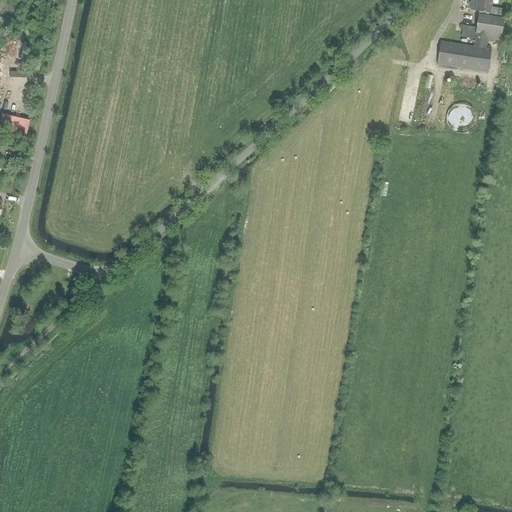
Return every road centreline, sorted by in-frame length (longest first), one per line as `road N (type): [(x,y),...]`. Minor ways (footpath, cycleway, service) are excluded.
road 1 (unclassified): [(407,0),(99,273)]
road 2 (unclassified): [(18,247),(71,0)]
